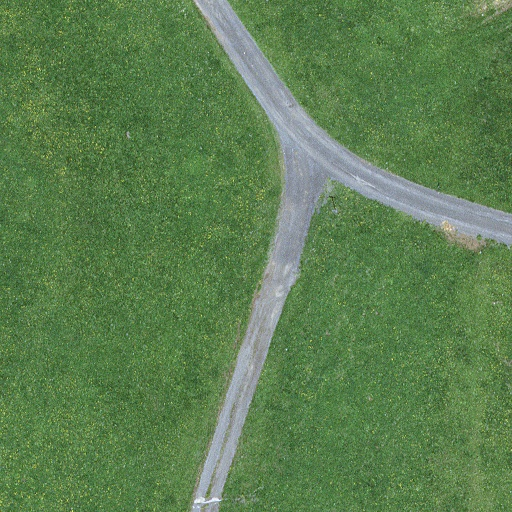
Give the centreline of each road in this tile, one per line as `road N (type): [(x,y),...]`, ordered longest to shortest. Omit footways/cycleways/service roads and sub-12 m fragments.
road 1 (track): [(225,0),(309,153),(511,230)]
road 2 (track): [(309,153),(210,511)]
